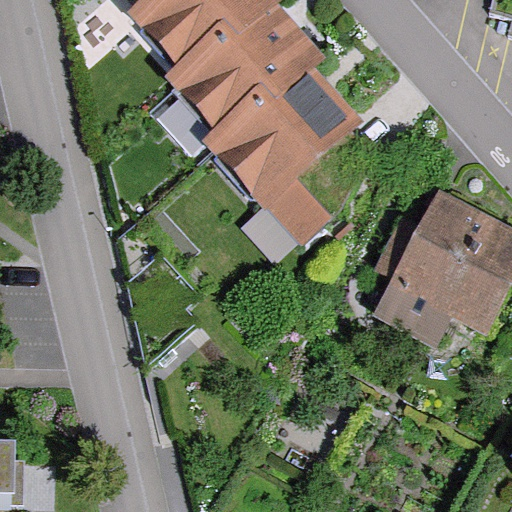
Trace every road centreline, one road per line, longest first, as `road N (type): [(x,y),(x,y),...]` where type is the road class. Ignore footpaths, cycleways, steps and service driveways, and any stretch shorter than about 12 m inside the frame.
road 1 (residential): [(125,511),(10,0)]
road 2 (residential): [(371,0),(511,153)]
